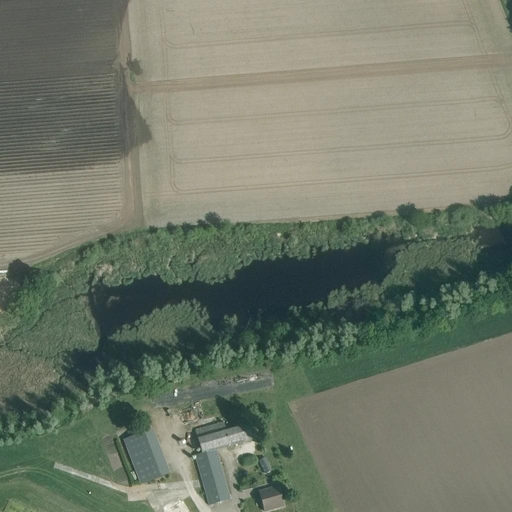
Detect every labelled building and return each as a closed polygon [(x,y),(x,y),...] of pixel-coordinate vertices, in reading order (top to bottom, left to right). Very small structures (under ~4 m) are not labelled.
[(195,430),(202,453),(202,454),(216,450),(252,440),(248,423),(226,429),(224,422),(195,430)] [(155,428),(124,438),(139,484),(171,474),(155,428)] [(202,453),(195,455),(209,506),(230,500),(229,495),(216,450),(202,454),(202,453)] [(264,474),(272,470),(265,457),(257,461),(264,474)] [(259,492),(264,511),(284,506),(278,487),(259,492)]
